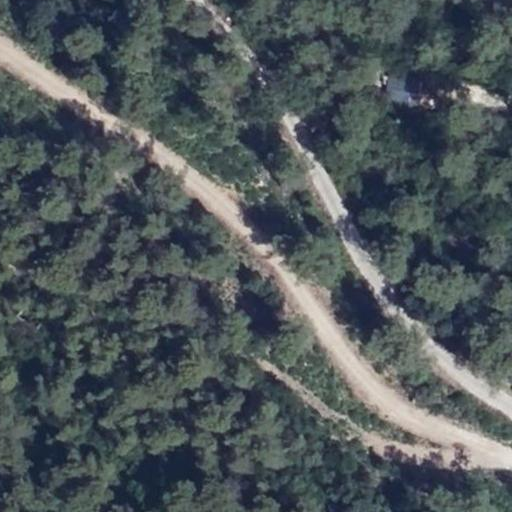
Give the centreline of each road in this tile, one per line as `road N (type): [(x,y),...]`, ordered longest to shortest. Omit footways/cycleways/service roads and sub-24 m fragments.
road 1 (track): [(511,450),(415,402),(246,213),(0,63)]
road 2 (track): [(197,0),(258,60),(388,302),(438,359),(511,406)]
